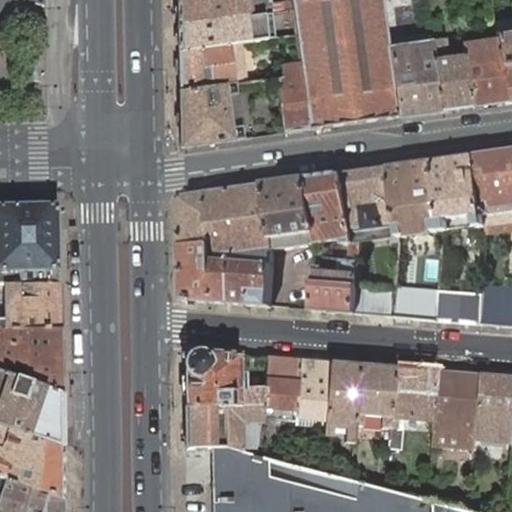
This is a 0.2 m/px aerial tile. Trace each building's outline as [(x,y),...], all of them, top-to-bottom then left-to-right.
[(176,0),(177,27),(250,17),(265,15),(270,15),(267,0),(176,0)] [(290,0),(267,0),(270,15),(292,11),(290,0)] [(290,0),(292,11),(293,21),(295,37),(299,64),(309,131),(398,118),(394,91),(387,41),(381,0),(290,0)] [(241,44),(253,43),(250,17),(177,27),(178,53),(229,46),(241,44)] [(505,104),(511,102),(511,21),(493,24),(495,34),(496,38),(496,44),(505,104)] [(440,113),(470,109),(462,49),(460,40),(445,42),(445,40),(439,41),(436,22),(428,23),(429,35),(430,42),(440,113)] [(470,109),(505,104),(496,44),(496,38),(495,34),(485,35),(486,46),(462,49),(470,109)] [(398,118),(440,113),(430,42),(429,35),(419,36),(420,51),(399,55),(398,40),(387,41),(394,91),(398,118)] [(234,85),(247,84),(241,44),(229,46),(178,53),(179,93),(234,85)] [(284,135),(309,131),(299,64),(281,66),(283,79),(276,79),(284,135)] [(234,85),(179,93),(180,147),(182,149),(242,141),(241,129),(232,130),(227,97),(236,95),(234,85)] [(244,128),(240,95),(236,95),(227,97),(232,130),(241,129),(244,128)] [(511,152),(476,157),(485,217),(493,215),(511,213),(511,152)] [(476,157),(434,163),(444,233),(451,232),(450,222),(477,219),(478,229),(486,227),(485,217),(476,157)] [(434,163),(391,169),(401,235),(401,239),(444,233),(434,163)] [(391,169),(344,176),(354,245),(362,244),(361,239),(401,235),(391,169)] [(344,176),(309,181),(318,245),(326,244),(327,248),(354,245),(344,176)] [(309,181),(268,186),(275,251),(283,250),(311,247),(318,246),(318,245),(309,181)] [(214,259),(275,251),(268,186),(206,195),(214,247),(214,259)] [(181,200),(182,248),(214,247),(206,195),(183,198),(181,200)] [(0,286),(2,286),(58,285),(56,204),(36,205),(36,198),(18,198),(18,205),(0,205),(0,286)] [(401,239),(401,235),(361,239),(362,244),(361,249),(402,244),(402,242),(401,239)] [(214,247),(182,248),(183,275),(183,301),(214,304),(214,262),(214,259),(214,247)] [(324,268),(316,268),(315,275),(313,312),(356,316),(359,279),(360,263),(352,262),(344,261),(343,272),(346,272),(345,278),(323,275),(324,268)] [(214,262),(214,304),(271,309),(274,267),(214,262)] [(2,286),(0,286),(0,297),(2,297),(2,321),(0,321),(0,331),(2,331),(59,331),(58,285),(2,286)] [(483,295),(481,327),(511,328),(511,287),(484,285),(483,295)] [(399,287),(396,318),(439,322),(442,291),(399,287)] [(398,294),(358,290),(356,316),(396,318),(398,294)] [(442,291),(439,322),(481,327),(483,295),(442,291)] [(0,374),(60,395),(59,331),(2,331),(0,331),(0,374)] [(185,370),(186,408),(264,406),(265,389),(239,389),(239,356),(203,354),(202,353),(196,353),(191,354),(186,359),(184,363),(185,370)] [(300,361),(268,359),(265,389),(264,406),(263,421),(294,423),(295,420),(300,361)] [(330,364),(300,361),(295,420),(316,421),(316,427),(325,428),(330,364)] [(360,366),(330,364),(325,428),(324,435),(332,435),(333,423),(346,424),(345,445),(353,446),(354,438),(360,366)] [(395,369),(360,366),(354,438),(361,439),(362,428),(380,430),(379,441),(388,442),(395,369)] [(388,442),(387,450),(400,451),(401,431),(397,431),(398,420),(432,422),(436,372),(395,369),(388,442)] [(431,447),(472,450),(473,441),(478,376),(436,372),(432,422),(431,441),(431,447)] [(61,448),(60,395),(0,374),(0,427),(4,429),(61,448)] [(473,441),(511,444),(511,424),(511,378),(478,376),(473,441)] [(186,408),(186,449),(211,448),(225,448),(239,452),(259,458),(260,450),(261,444),(239,443),(239,425),(251,425),(251,437),(261,437),(262,424),(263,421),(264,406),(186,408)] [(0,479),(62,501),(61,448),(4,429),(0,427),(0,479)] [(353,446),(353,449),(360,450),(361,439),(354,438),(353,446)] [(464,511),(432,503),(432,505),(350,483),(321,476),(290,468),(276,463),(259,458),(239,452),(225,448),(211,448),(211,456),(212,511),(464,511)] [(260,450),(259,458),(276,463),(276,453),(260,450)] [(291,456),(290,468),(321,476),(322,460),(291,456)] [(0,511),(62,511),(62,501),(0,479),(0,496),(5,498),(0,511)]
